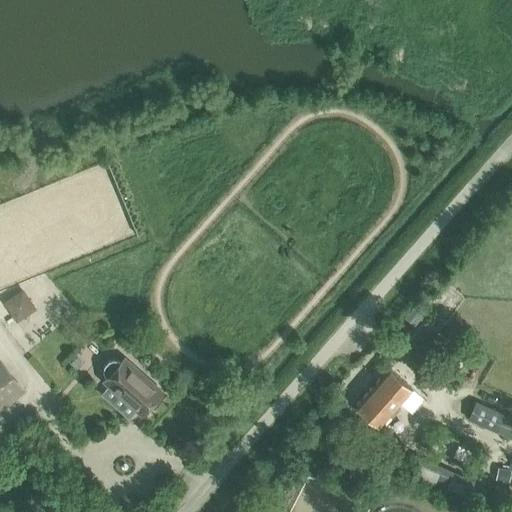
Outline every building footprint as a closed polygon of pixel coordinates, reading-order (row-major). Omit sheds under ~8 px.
[(2,301),(16,322),(38,308),(24,287),(2,301)] [(415,305),(404,319),(415,327),(426,313),(415,305)] [(438,333),(427,349),(439,357),(450,341),(438,333)] [(161,392),(124,358),(121,362),(118,360),(113,359),(108,360),(104,365),(103,370),(104,375),(107,377),(104,381),(137,411),(144,403),(148,407),(161,392)] [(0,366),(0,403),(18,389),(0,366)] [(396,407),(412,388),(389,368),(356,405),(379,425),(389,414),(392,417),(399,410),(396,407)] [(468,419),(511,439),(511,418),(476,402),(468,419)] [(410,473),(409,477),(465,502),(467,498),(480,504),(488,487),(415,454),(408,472),(410,473)] [(499,469),(497,480),(508,482),(510,472),(499,469)]
